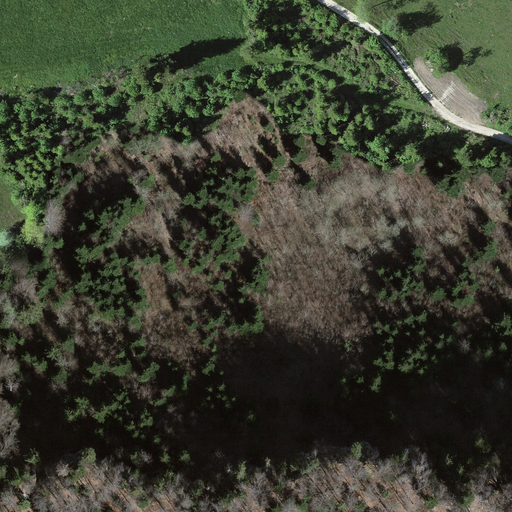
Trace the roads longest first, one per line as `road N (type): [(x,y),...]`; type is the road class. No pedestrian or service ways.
road 1 (track): [(323,0),(382,38),(444,111),(511,140)]
road 2 (track): [(238,53),(303,61),(374,97),(450,115)]
